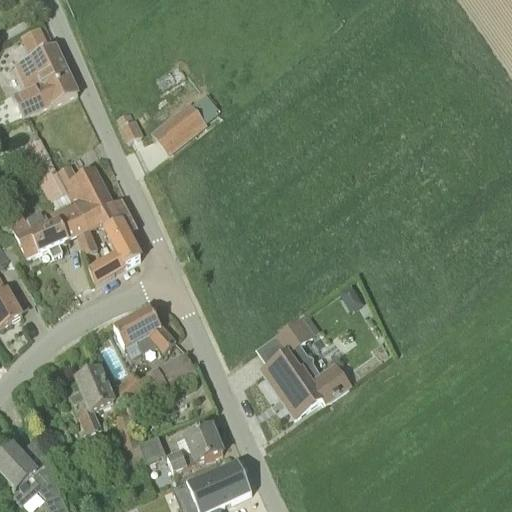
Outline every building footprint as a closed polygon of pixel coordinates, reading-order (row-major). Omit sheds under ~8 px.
[(147,100),(179,74),(159,50),(115,84),(132,106),(136,103),(134,101),(142,94),(147,100)] [(27,98),(8,107),(17,126),(51,111),(52,112),(77,100),(54,51),(28,63),(40,90),(26,96),(27,98)] [(185,111),(174,97),(165,105),(169,110),(159,119),(167,129),(153,141),(155,153),(164,165),(185,149),(187,152),(200,142),(207,133),(221,122),(202,100),(185,111)] [(133,128),(128,119),(120,123),(124,131),(121,132),(129,148),(142,142),(135,127),(133,128)] [(76,242),(88,237),(76,212),(57,176),(39,142),(21,151),(54,214),(24,227),(24,229),(11,234),(17,248),(25,265),(76,242)] [(77,181),(70,170),(57,176),(76,212),(88,237),(102,230),(124,272),(139,264),(127,239),(136,235),(128,219),(127,219),(120,205),(112,210),(93,173),(77,181)] [(88,237),(76,242),(83,262),(97,256),(88,237)] [(94,291),(113,279),(104,266),(90,275),(94,291)] [(0,333),(22,321),(6,294),(5,294),(0,285),(0,333)] [(161,334),(151,315),(114,335),(124,355),(136,349),(141,358),(157,349),(165,359),(175,349),(161,333),(161,334)] [(312,385),(303,372),(311,366),(301,351),(314,341),(301,323),(273,343),(285,359),(261,376),(295,424),(321,405),(325,411),(352,392),(335,369),(312,385)] [(113,343),(101,349),(117,379),(129,373),(113,343)] [(188,354),(146,380),(153,392),(156,391),(160,398),(174,390),(174,386),(197,371),(188,354)] [(105,444),(93,417),(114,408),(99,375),(76,385),(81,399),(69,404),(86,442),(93,440),(96,448),(105,444)] [(126,407),(144,390),(131,377),(115,394),(126,407)] [(126,454),(139,450),(139,449),(132,422),(118,426),(126,454)] [(194,471),(222,458),(211,432),(184,443),(191,459),(182,463),(180,458),(166,464),(173,480),(193,470),(194,471)] [(161,472),(158,463),(165,460),(157,442),(139,449),(139,450),(144,468),(145,467),(149,477),(161,472)] [(38,497),(46,506),(48,511),(64,511),(59,499),(36,445),(21,460),(13,451),(0,463),(0,479),(15,495),(11,499),(23,511),(38,497)] [(219,511),(249,499),(237,469),(186,489),(194,511),(219,511)]
